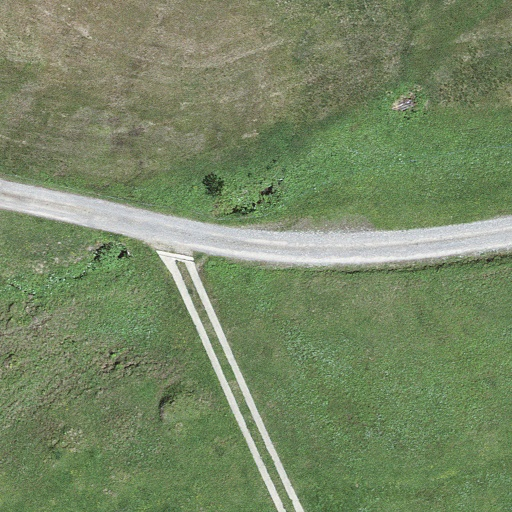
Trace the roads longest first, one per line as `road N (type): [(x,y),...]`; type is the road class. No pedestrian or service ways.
road 1 (track): [(171,232),(361,251),(511,231)]
road 2 (track): [(171,232),(290,511)]
road 3 (unclassified): [(0,194),(171,232)]
